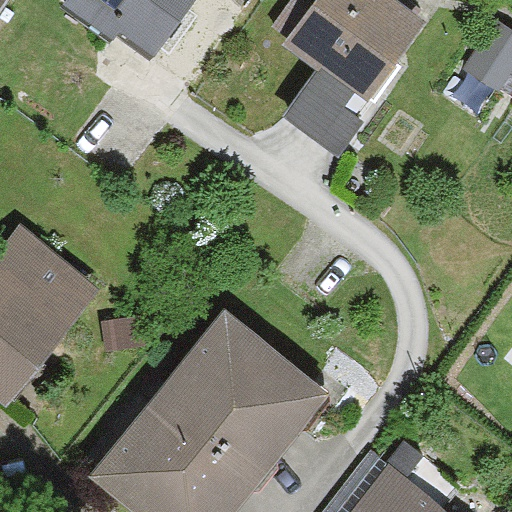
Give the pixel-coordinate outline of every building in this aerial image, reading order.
[(0,0),(0,16),(13,0),(0,0)] [(89,0),(164,57),(208,0),(89,0)] [(283,104),(345,148),(437,22),(406,0),(307,0),(282,35),(316,59),(283,104)] [(511,12),(510,12),(476,63),(508,85),(511,79),(511,12)] [(0,248),(0,371),(25,392),(115,286),(29,214),(0,248)] [(105,460),(166,511),(247,511),(351,389),(243,297),(105,460)] [(340,511),(471,511),(390,448),(340,511)]
